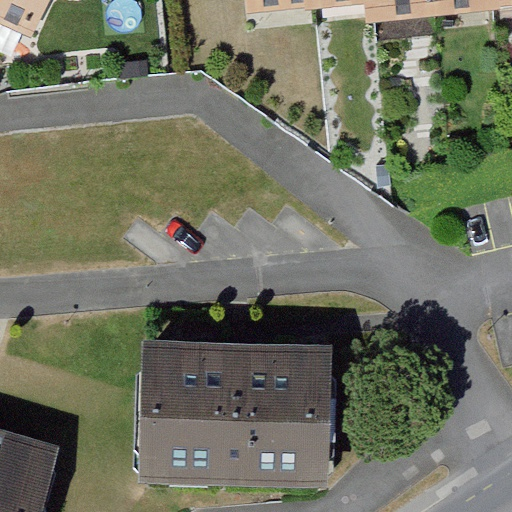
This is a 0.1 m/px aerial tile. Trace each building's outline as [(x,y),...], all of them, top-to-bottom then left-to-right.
[(0,0),(0,23),(15,30),(28,0),(0,0)] [(289,13),(288,0),(231,0),(232,16),(289,13)] [(288,0),(289,13),(353,11),(351,0),(288,0)] [(351,0),(353,11),(353,21),(419,17),(418,0),(351,0)] [(418,0),(419,17),(478,13),(476,0),(418,0)] [(321,348),(135,341),(130,480),(316,487),(321,348)] [(0,511),(29,511),(50,446),(0,429),(0,511)]
